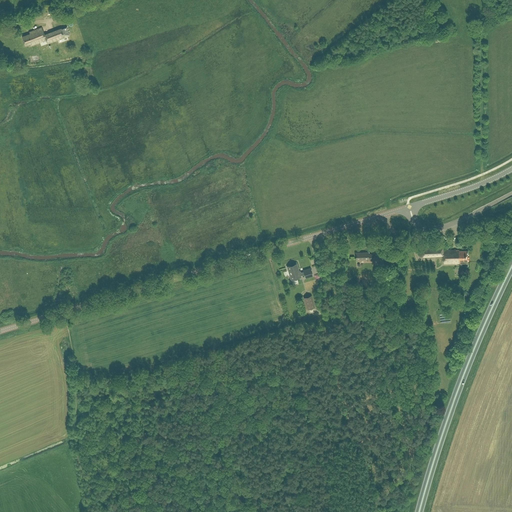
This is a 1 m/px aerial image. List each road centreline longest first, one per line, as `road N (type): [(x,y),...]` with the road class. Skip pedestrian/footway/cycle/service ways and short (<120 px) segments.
road 1 (tertiary): [(0,331),(408,207)]
road 2 (trunk): [(419,511),(454,397),(511,265)]
road 3 (track): [(241,498),(280,452),(314,435),(345,405),(375,505),(369,511)]
road 4 (track): [(481,0),(481,175)]
road 5 (unclassified): [(408,207),(416,225),(445,225),(511,193)]
